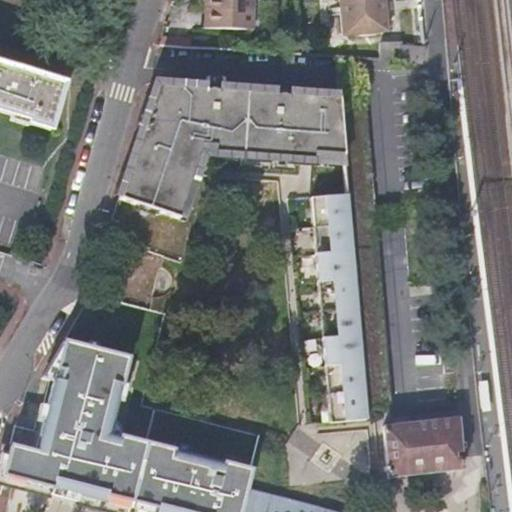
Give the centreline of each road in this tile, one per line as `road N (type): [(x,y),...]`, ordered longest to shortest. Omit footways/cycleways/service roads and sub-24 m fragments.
road 1 (unclassified): [(427,0),(469,438)]
road 2 (residential): [(128,66),(63,280),(0,389)]
road 3 (residential): [(128,66),(376,79)]
